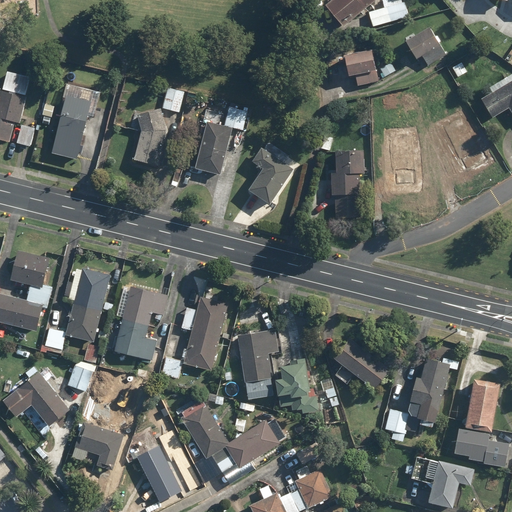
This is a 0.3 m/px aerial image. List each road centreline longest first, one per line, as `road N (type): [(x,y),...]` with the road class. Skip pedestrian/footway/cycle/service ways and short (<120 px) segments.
road 1 (tertiary): [(302,266),(0,190)]
road 2 (secondary): [(302,266),(426,234),(511,191)]
road 3 (tertiary): [(490,314),(302,266)]
